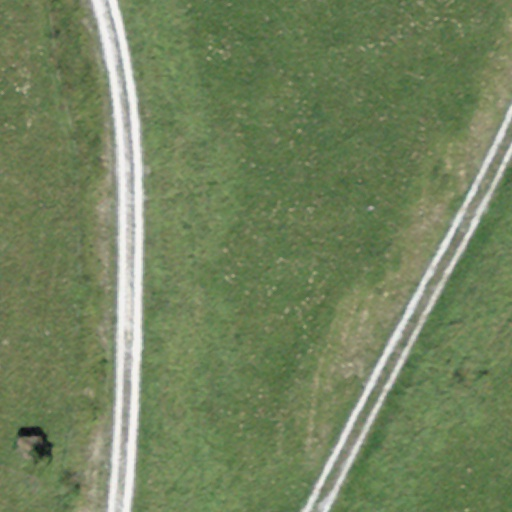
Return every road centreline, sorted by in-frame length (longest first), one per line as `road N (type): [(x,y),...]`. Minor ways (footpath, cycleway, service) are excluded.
road 1 (track): [(112,0),(138,217),(129,511)]
road 2 (track): [(511,161),(326,511)]
